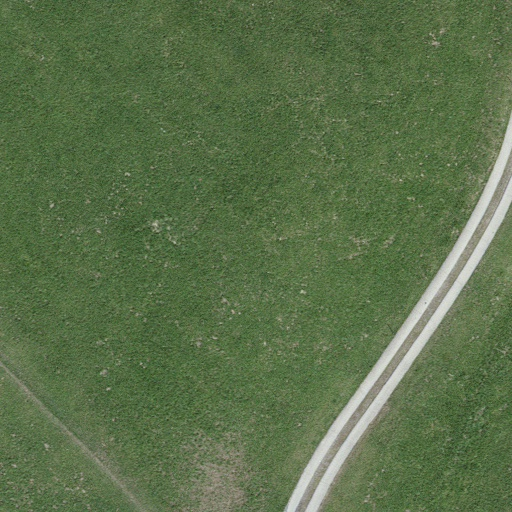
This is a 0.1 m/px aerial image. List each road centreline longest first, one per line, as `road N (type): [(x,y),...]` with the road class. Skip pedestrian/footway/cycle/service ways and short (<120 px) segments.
road 1 (track): [(511,184),(308,511)]
road 2 (track): [(0,366),(135,511)]
